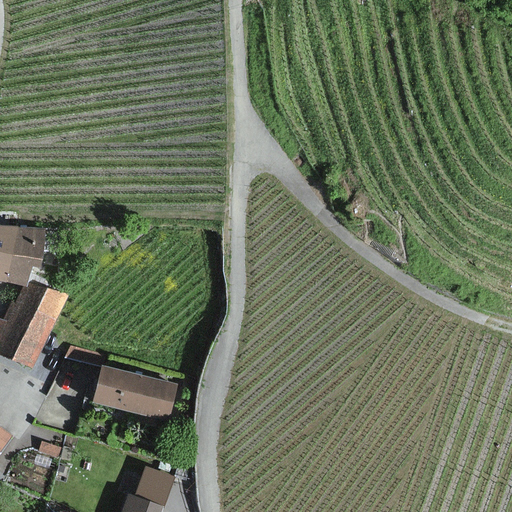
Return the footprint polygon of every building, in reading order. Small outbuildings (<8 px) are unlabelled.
[(2,281),(13,227),(0,226),(0,282),(1,283),(2,281)] [(59,251),(61,228),(13,227),(2,281),(23,287),(30,266),(37,268),(41,248),(59,251)] [(24,289),(20,289),(13,305),(9,304),(2,320),(0,319),(0,353),(31,367),(68,294),(27,283),(24,289)] [(63,359),(102,369),(105,356),(69,346),(63,359)] [(173,386),(102,369),(94,402),(165,419),(173,386)] [(0,451),(11,436),(0,428),(0,451)] [(30,434),(26,447),(57,457),(61,443),(30,434)] [(133,496),(163,507),(173,477),(143,466),(133,496)] [(133,496),(127,494),(119,511),(160,511),(163,507),(133,496)]
